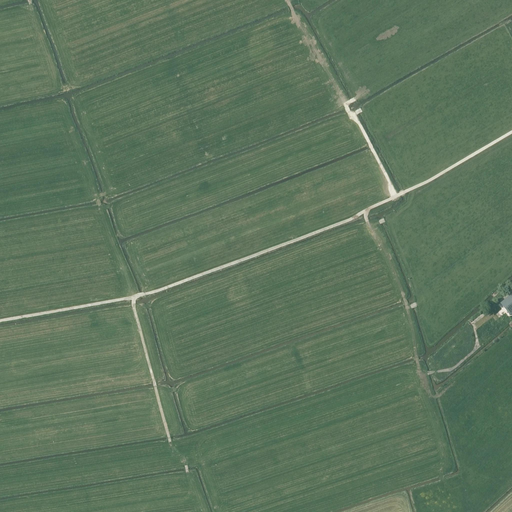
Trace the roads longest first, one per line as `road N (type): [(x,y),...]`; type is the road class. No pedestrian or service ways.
road 1 (track): [(184,466),(170,443),(134,297),(394,197),(352,115),(367,109)]
road 2 (track): [(407,307),(442,479),(445,486),(476,474)]
road 3 (track): [(0,321),(134,297)]
road 4 (track): [(394,197),(511,133)]
road 5 (track): [(290,5),(349,114)]
